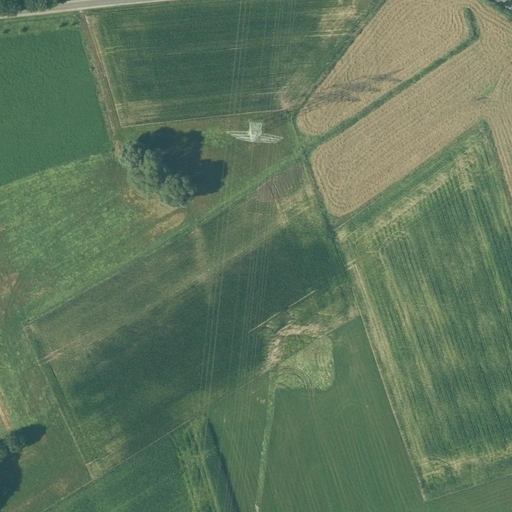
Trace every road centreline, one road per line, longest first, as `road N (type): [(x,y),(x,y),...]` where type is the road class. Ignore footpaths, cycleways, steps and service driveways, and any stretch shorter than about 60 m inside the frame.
road 1 (track): [(79,5),(118,149)]
road 2 (unclassified): [(0,13),(128,0)]
